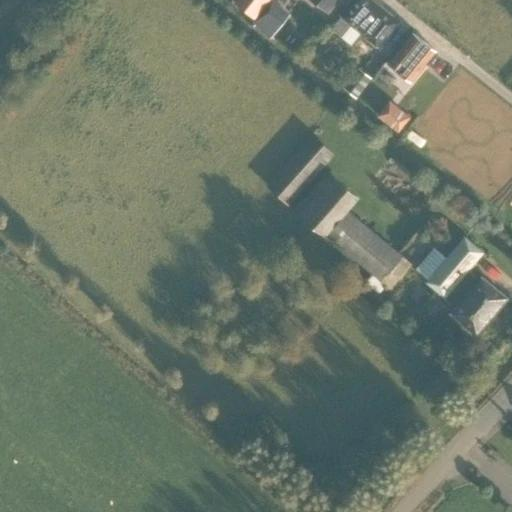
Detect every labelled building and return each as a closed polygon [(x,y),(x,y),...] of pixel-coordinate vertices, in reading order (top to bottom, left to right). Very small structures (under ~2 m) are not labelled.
[(239,0),(239,1),(256,15),(268,0),(239,0)] [(269,0),(265,5),(253,20),(265,29),(272,35),(289,14),(270,0),(269,0)] [(311,0),(326,12),(336,0),(311,0)] [(397,21),(391,17),(369,0),(351,0),(330,27),(353,46),(361,35),(376,47),(397,21)] [(435,53),(412,34),(387,64),(409,82),(423,64),(425,65),(435,53)] [(342,87),(355,97),(370,78),(357,68),(342,87)] [(409,115),(389,99),(376,116),(397,131),(409,115)] [(266,183),(289,203),(334,152),(311,132),(266,183)] [(324,235),(325,234),(347,210),(359,196),(327,169),(293,209),(324,235)] [(389,287),(409,263),(347,210),(325,234),(389,287)] [(468,267),(482,250),(464,235),(445,256),(445,257),(433,247),(415,269),(450,312),(475,333),(506,297),(481,275),(479,277),(468,267)]
